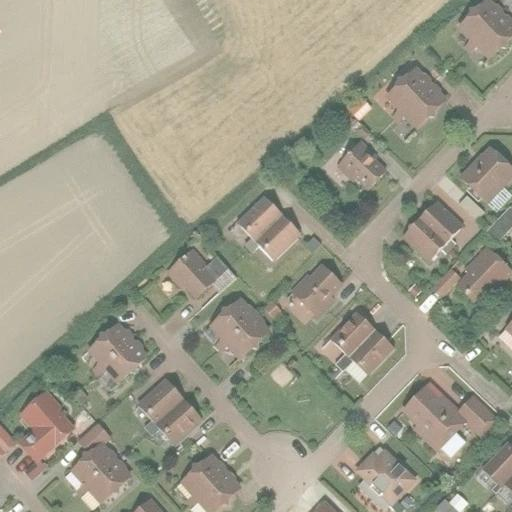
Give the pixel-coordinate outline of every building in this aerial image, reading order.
[(490,9),(481,0),(467,0),(443,23),(459,39),(490,9)] [(509,28),(490,9),(459,39),(478,60),(509,28)] [(419,78),(402,61),(369,91),(386,109),(419,78)] [(400,125),(434,94),(419,78),(386,109),(400,125)] [(378,166),(350,138),(325,162),(354,190),(378,166)] [(506,171),(478,144),(447,175),(475,202),(506,171)] [(271,215),(253,194),(224,221),(243,241),(271,215)] [(450,224),(424,199),(391,233),(418,259),(450,224)] [(496,205),(477,227),(487,236),(507,214),(496,205)] [(287,231),(271,215),(243,241),(259,258),(287,231)] [(503,269),(477,245),(451,274),(445,281),(471,304),(503,269)] [(179,246),(154,269),(179,296),(217,262),(207,250),(193,263),(179,246)] [(511,275),(511,255),(502,264),(511,275)] [(275,285),(301,314),(333,285),(307,257),(275,285)] [(451,274),(438,263),(418,286),(430,297),(445,281),(451,274)] [(229,293),(197,321),(212,339),(244,311),(229,293)] [(511,308),(494,328),(511,343),(511,308)] [(244,311),(212,339),(229,357),(259,330),(244,311)] [(363,329),(346,313),(319,340),(336,356),(363,329)] [(123,335),(107,318),(71,351),(87,368),(123,335)] [(380,345),(363,329),(336,356),(353,373),(380,345)] [(102,384),(137,350),(123,335),(87,368),(102,384)] [(171,395),(153,376),(126,399),(144,419),(171,395)] [(416,382),(390,408),(427,445),(453,419),(443,410),(416,382)] [(64,421),(35,386),(12,404),(28,424),(8,439),(22,456),(64,421)] [(469,435),(484,419),(459,394),(443,410),(453,419),(469,435)] [(161,438),(187,413),(171,395),(144,419),(161,438)] [(90,438),(52,471),(68,490),(106,457),(90,438)] [(367,441),(342,467),(378,503),(403,478),(367,441)] [(509,457),(495,443),(471,468),(486,482),(491,477),(509,457)] [(199,450),(166,480),(178,493),(211,465),(199,450)] [(511,494),(511,493),(511,454),(509,457),(491,477),(511,494)] [(84,506),(119,474),(106,457),(68,490),(84,506)] [(194,511),(195,511),(228,484),(211,465),(178,493),(194,511)] [(151,511),(136,495),(116,511),(151,511)] [(326,511),(310,495),(292,511),(326,511)]
